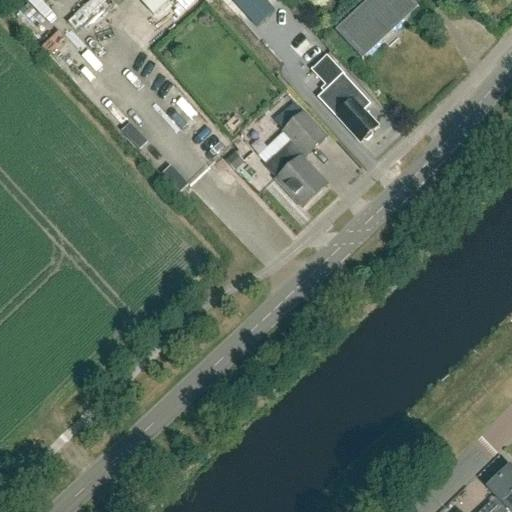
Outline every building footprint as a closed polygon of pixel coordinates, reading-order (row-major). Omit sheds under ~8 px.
[(31,0),(22,0),(21,1),(36,19),(43,13),(31,0)] [(71,31),(103,0),(85,0),(63,22),(71,31)] [(136,0),(153,17),(171,0),(136,0)] [(263,0),(230,0),(257,29),(275,13),(263,0)] [(363,61),(419,9),(410,0),(369,0),(335,32),(363,61)] [(313,72),(329,90),(319,99),(361,144),(364,141),(367,142),(372,137),(372,134),(379,128),(364,112),(370,106),(344,78),(345,77),(328,58),(313,71),(313,70),(311,71),(313,73),(313,72)] [(283,133),(303,115),(294,105),(274,123),(283,133)] [(303,210),(328,187),(304,161),(327,140),(303,115),(283,133),(292,143),(265,168),(276,180),(275,181),(303,210)] [(495,511),(511,496),(511,468),(510,466),(487,488),(496,499),(482,511),(459,511),(457,511),(495,511)] [(511,511),(511,496),(495,511),(511,511)]
